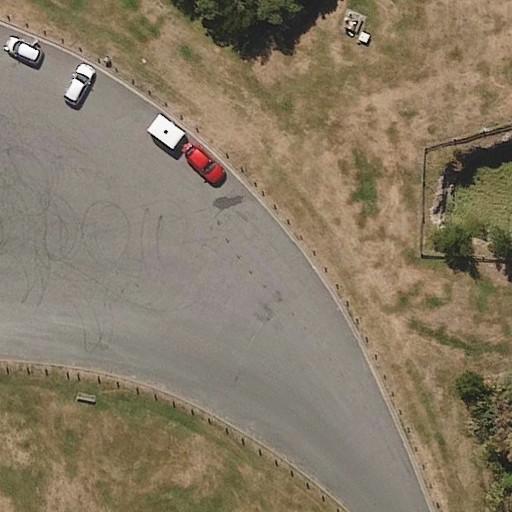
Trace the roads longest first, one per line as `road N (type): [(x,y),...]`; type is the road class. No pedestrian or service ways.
road 1 (unclassified): [(286,350),(64,303),(0,302)]
road 2 (unclassified): [(0,118),(108,184),(182,250)]
road 3 (unclassified): [(410,511),(359,410),(286,350)]
road 4 (unclassified): [(182,250),(286,350)]
